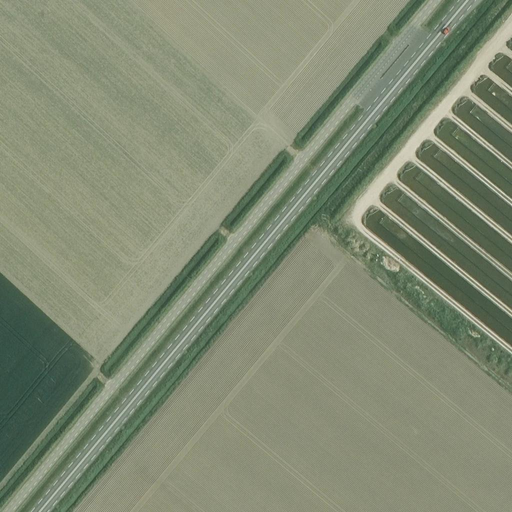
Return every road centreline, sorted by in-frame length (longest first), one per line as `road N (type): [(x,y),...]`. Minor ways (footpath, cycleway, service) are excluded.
road 1 (unclassified): [(8,511),(437,0)]
road 2 (primary): [(40,511),(468,0)]
